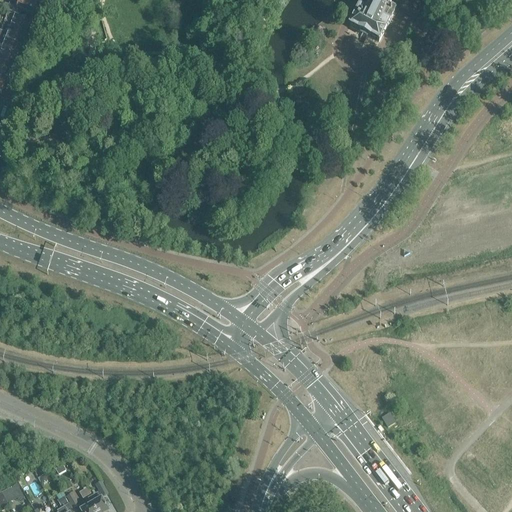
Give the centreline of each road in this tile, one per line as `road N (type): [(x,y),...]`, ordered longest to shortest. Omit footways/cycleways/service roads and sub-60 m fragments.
road 1 (primary): [(243,324),(168,278),(0,211)]
road 2 (secondary): [(343,248),(462,88),(511,41)]
road 3 (primary): [(0,244),(159,305),(231,349)]
road 4 (unclassified): [(144,511),(118,466),(87,442),(0,401)]
road 5 (residential): [(0,128),(51,0)]
road 6 (secondary): [(343,248),(279,285),(243,324)]
road 7 (primary): [(414,511),(336,411)]
